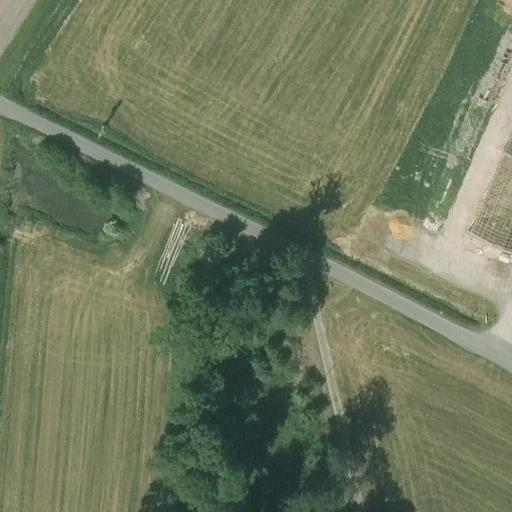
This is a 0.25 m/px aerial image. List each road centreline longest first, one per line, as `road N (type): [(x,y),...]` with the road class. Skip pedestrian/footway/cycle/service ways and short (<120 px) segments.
road 1 (unclassified): [(511,365),(0,102)]
road 2 (track): [(301,256),(364,511)]
